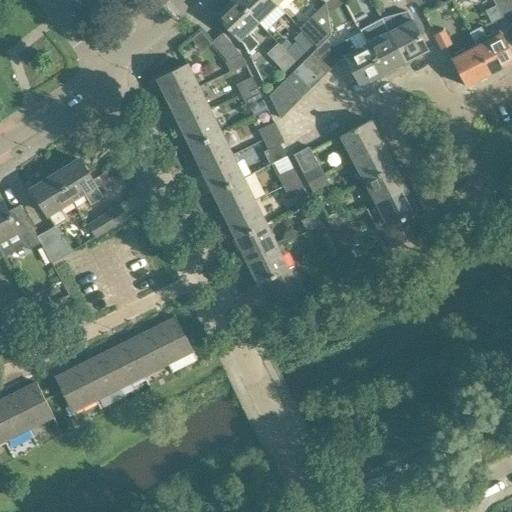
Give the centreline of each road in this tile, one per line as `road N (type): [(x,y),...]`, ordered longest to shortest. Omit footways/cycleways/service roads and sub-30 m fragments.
road 1 (residential): [(374,98),(443,233),(496,204),(450,114)]
road 2 (unclassified): [(322,511),(206,272)]
road 3 (unclassified): [(0,377),(206,272)]
road 4 (unclassified): [(206,272),(105,79)]
road 5 (unclassified): [(0,145),(105,79)]
